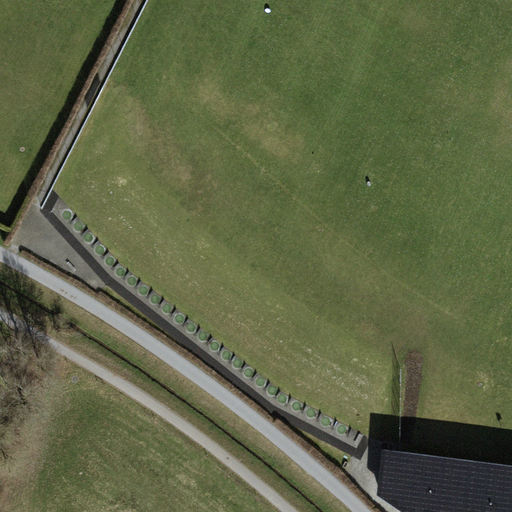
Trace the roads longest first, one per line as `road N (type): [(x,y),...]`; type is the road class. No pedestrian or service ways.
road 1 (track): [(0,257),(230,399),(358,511)]
road 2 (track): [(0,315),(122,385),(289,511)]
